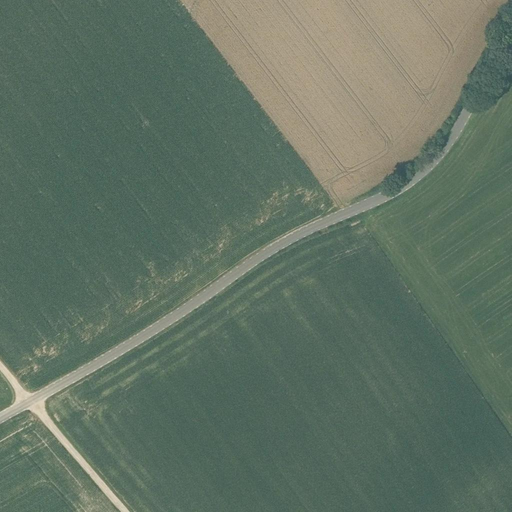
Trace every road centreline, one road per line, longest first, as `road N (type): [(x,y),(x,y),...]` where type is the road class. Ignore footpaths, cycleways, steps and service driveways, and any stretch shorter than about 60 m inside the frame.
road 1 (unclassified): [(511,34),(438,156),(412,179),(264,253),(28,402)]
road 2 (track): [(125,511),(0,367)]
